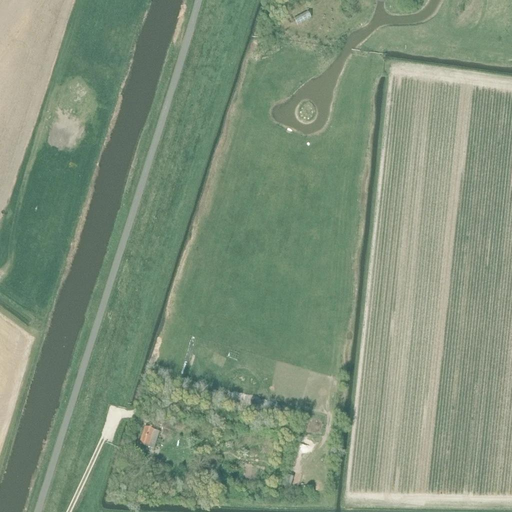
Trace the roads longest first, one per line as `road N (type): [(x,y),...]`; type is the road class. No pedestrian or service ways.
road 1 (unclassified): [(37,511),(198,0)]
road 2 (track): [(84,0),(22,193),(12,260),(0,274)]
